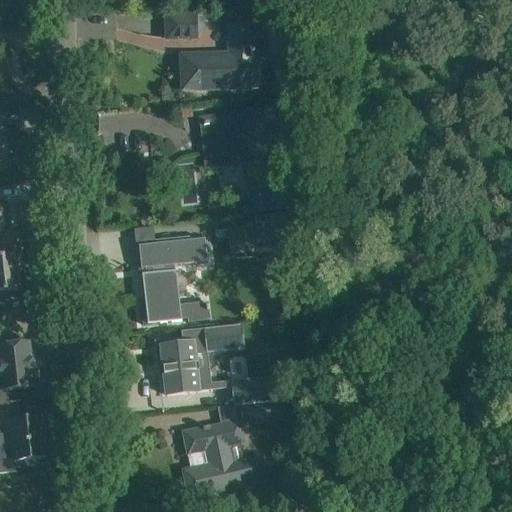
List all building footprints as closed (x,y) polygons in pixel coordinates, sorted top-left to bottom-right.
[(196,17),(166,18),(167,40),(197,39),(196,17)] [(260,41),(259,27),(229,28),(230,56),(187,57),(187,77),(182,77),(182,92),(261,89),(260,56),(254,56),(253,42),(260,41)] [(202,118),(208,170),(224,168),(224,165),(246,162),(246,166),(269,163),(266,136),(282,134),(279,110),(262,112),(263,120),(242,123),(242,124),(232,125),(231,115),(202,118)] [(283,178),(259,181),(261,196),(285,194),(283,178)] [(244,217),(287,213),(285,194),(261,196),(242,198),(244,217)] [(4,241),(0,205),(0,252),(1,258),(17,256),(15,240),(4,241)] [(287,219),(252,222),(254,248),(290,245),(287,219)] [(154,247),(139,248),(142,271),(144,271),(144,278),(142,278),(145,301),(140,301),(143,326),(149,325),(181,322),(176,274),(175,267),(208,264),(205,241),(190,243),(190,239),(153,243),(154,247)] [(0,293),(21,291),(17,256),(1,258),(0,252),(0,293)] [(182,340),(154,343),(157,367),(163,370),(166,397),(208,392),(208,387),(211,386),(210,369),(196,371),(194,351),(236,347),(234,329),(242,328),(242,326),(181,333),(182,340)] [(0,393),(7,393),(28,390),(28,389),(35,388),(35,386),(39,383),(38,374),(33,372),(33,370),(32,370),(29,344),(0,347),(0,393)] [(274,377),(231,382),(234,407),(277,402),(274,377)] [(316,400),(315,388),(297,390),(298,402),(306,401),(316,400)] [(7,393),(0,393),(0,408),(9,407),(7,393)] [(275,403),(239,407),(241,426),(277,423),(275,403)] [(7,423),(8,437),(9,447),(0,448),(0,475),(16,474),(15,463),(47,459),(42,420),(7,423)] [(188,498),(263,482),(268,481),(263,459),(234,465),(230,448),(245,444),(241,426),(221,429),(207,432),(203,430),(203,431),(184,435),(191,468),(182,470),(188,498)] [(286,475),(272,478),(277,498),(285,495),(294,493),(289,474),(286,475)]
